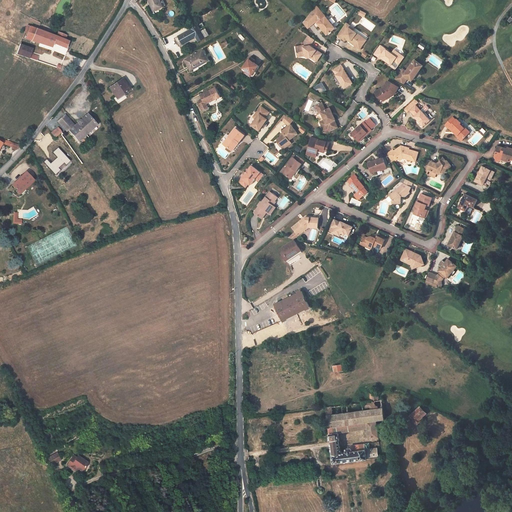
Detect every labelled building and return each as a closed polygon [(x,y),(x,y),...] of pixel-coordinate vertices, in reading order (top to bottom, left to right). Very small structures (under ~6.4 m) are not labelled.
[(165,6),(163,0),(160,2),(159,0),(148,0),(154,11),(163,7),(165,6)] [(317,21),(327,34),(335,28),(326,17),(321,11),(317,6),(304,21),(309,27),(317,21)] [(255,20),(245,27),(248,31),(258,23),(255,20)] [(337,35),(345,41),(346,39),(347,38),(351,41),(352,40),(356,43),(361,36),(353,30),(352,31),(348,28),(349,26),(349,25),(346,23),(337,35)] [(175,38),(179,47),(196,37),(199,41),(205,38),(198,25),(175,38)] [(28,34),(26,39),(32,41),(37,29),(30,27),(28,34)] [(67,46),(69,41),(65,40),(57,37),(37,29),(32,41),(52,47),(53,44),(66,48),(67,46)] [(318,60),(322,54),(310,46),(314,39),(309,36),(304,42),(305,45),(296,47),(297,54),(304,53),(309,56),(311,58),(312,56),(318,60)] [(356,43),(355,45),(360,49),(366,40),(361,36),(356,43)] [(16,54),(29,58),(31,54),(33,49),(20,44),(16,54)] [(395,60),(399,63),(404,57),(394,50),(392,53),(380,46),(375,54),(380,58),(381,57),(391,64),(392,64),(394,61),(395,60)] [(203,51),(187,59),(189,63),(188,64),(191,70),(208,60),(203,51)] [(255,60),(251,57),(243,68),(246,71),(252,75),(258,66),(253,62),(255,60)] [(396,69),(399,63),(395,60),(394,61),(392,64),(391,64),(390,65),(396,69)] [(402,69),(395,79),(404,84),(408,78),(412,81),(423,65),(415,60),(406,71),(402,69)] [(341,65),(334,70),(345,88),(353,83),(341,65)] [(121,79),(108,89),(116,99),(129,89),(121,79)] [(383,87),(375,92),(379,97),(383,99),(385,97),(387,99),(392,96),(390,94),(391,92),(393,94),(395,94),(399,87),(388,81),(384,88),(383,87)] [(210,99),(219,95),(216,87),(201,94),(203,99),(198,101),(203,110),(208,107),(206,103),(211,101),(210,99)] [(416,105),(419,102),(415,99),(404,109),(407,113),(410,110),(416,105)] [(325,124),(322,126),(324,130),(329,128),(330,131),(338,127),(335,120),(336,120),(330,108),(325,110),(322,103),(316,106),(319,113),(321,112),(325,120),(323,120),(325,124)] [(416,105),(410,110),(415,116),(414,116),(424,126),(431,120),(427,117),(428,115),(426,113),(424,113),(421,110),(416,105)] [(261,106),(257,112),(259,114),(256,118),(251,125),(259,131),(267,119),(265,118),(269,112),(261,106)] [(57,122),(67,132),(68,131),(74,126),(64,115),(57,122)] [(96,124),(86,115),(74,126),(68,131),(77,141),(96,124)] [(288,115),(284,120),(290,125),(294,120),(288,115)] [(453,117),(445,125),(448,128),(449,128),(452,130),(452,129),(456,133),(455,134),(462,140),(470,132),(465,127),(464,128),(460,124),(461,123),(457,119),(456,120),(453,117)] [(352,133),(358,140),(365,134),(366,135),(372,130),(371,129),(376,125),(370,118),(365,123),(364,122),(352,133)] [(278,141),(281,146),(284,144),(286,147),(292,143),(290,140),(298,134),(291,125),(283,131),(284,132),(281,134),(281,137),(278,139),(278,141)] [(57,128),(51,134),(55,137),(60,132),(57,128)] [(223,144),(231,150),(237,143),(238,144),(245,135),(235,128),(223,144)] [(0,147),(2,143),(10,146),(16,150),(21,145),(11,142),(12,142),(0,138),(0,147)] [(316,157),(318,150),(319,148),(324,150),(327,151),(330,143),(311,138),(307,154),(316,157)] [(416,161),(418,152),(409,149),(405,148),(405,147),(402,146),(394,151),(393,150),(387,154),(393,162),(399,158),(400,160),(403,158),(416,161)] [(510,150),(507,149),(498,146),(494,157),(497,162),(503,159),(509,161),(509,158),(511,159),(511,148),(510,148),(510,150)] [(383,157),(368,163),(372,173),(387,167),(383,157)] [(282,172),(290,178),(295,170),(296,171),(302,164),(297,160),(293,158),(282,172)] [(423,169),(428,171),(429,169),(431,170),(429,175),(435,177),(437,172),(440,173),(441,172),(444,173),(446,168),(450,168),(450,166),(451,166),(447,161),(446,162),(443,158),(440,161),(441,162),(437,165),(436,164),(427,159),(423,169)] [(252,165),(246,173),(243,177),(242,178),(249,184),(251,185),(256,179),(258,176),(261,178),(264,175),(252,165)] [(483,166),(476,181),(484,185),(491,170),(483,166)] [(491,170),(484,185),(487,187),(495,172),(491,170)] [(33,180),(26,172),(13,185),(20,193),(33,180)] [(359,198),(360,198),(368,192),(364,187),(365,187),(354,175),(348,181),(351,184),(350,184),(353,188),(354,187),(358,192),(357,193),(356,194),(356,195),(359,198)] [(249,184),(242,178),(239,182),(246,188),(249,184)] [(393,203),(399,204),(399,198),(401,196),(405,197),(410,193),(409,192),(411,187),(410,187),(413,182),(406,179),(404,183),(392,194),(391,192),(389,194),(390,195),(390,196),(393,200),(393,203)] [(262,218),(267,212),(273,205),(272,205),(275,201),(278,197),(270,191),(262,202),(261,201),(259,204),(260,204),(259,206),(254,212),(262,218)] [(421,215),(425,217),(428,210),(425,209),(427,205),(429,206),(432,197),(421,194),(419,202),(418,201),(416,206),(417,206),(415,214),(420,216),(421,215)] [(465,194),(459,207),(466,211),(468,207),(471,206),(474,207),(478,200),(465,194)] [(267,212),(270,215),(276,207),(273,205),(267,212)] [(292,228),(297,234),(303,229),(307,229),(309,227),(318,228),(319,218),(306,217),(292,228)] [(332,232),(336,234),(337,231),(341,232),(345,234),(346,233),(349,235),(353,227),(341,221),(341,223),(335,220),(331,227),(334,228),(332,232)] [(448,245),(457,249),(463,236),(462,236),(465,229),(458,226),(455,232),(448,245)] [(381,249),(385,240),(377,236),(376,238),(371,236),(367,237),(367,239),(363,237),(360,244),(366,246),(369,245),(372,247),(373,245),(381,249)] [(302,252),(295,240),(280,249),(287,261),(301,252),(302,252)] [(421,255),(406,249),(404,252),(405,254),(404,258),(408,260),(409,262),(411,264),(411,265),(413,268),(424,264),(421,255)] [(405,254),(404,252),(401,260),(410,264),(411,264),(409,262),(408,260),(404,258),(405,254)] [(454,270),(457,266),(448,259),(445,262),(442,260),(439,264),(442,267),(439,270),(441,272),(438,275),(429,272),(426,281),(441,286),(442,284),(441,280),(445,276),(448,277),(451,273),(454,270)] [(302,291),(275,305),(282,320),(310,306),(302,291)] [(336,426),(366,422),(367,429),(369,438),(378,437),(377,428),(380,428),(380,426),(377,426),(376,420),(385,419),(382,400),(379,400),(378,392),(368,393),(369,401),(326,407),(327,416),(333,463),(378,457),(376,448),(369,449),(368,443),(350,445),(350,447),(346,447),(345,450),(345,452),(340,452),(337,434),(336,426)] [(426,412),(420,407),(410,415),(412,417),(416,421),(426,412)] [(336,426),(337,434),(367,429),(366,422),(336,426)] [(57,455),(47,459),(51,466),(60,462),(57,455)] [(72,458),(67,467),(73,470),(74,468),(76,470),(77,468),(81,470),(85,467),(86,463),(77,457),(75,460),(72,458)]
